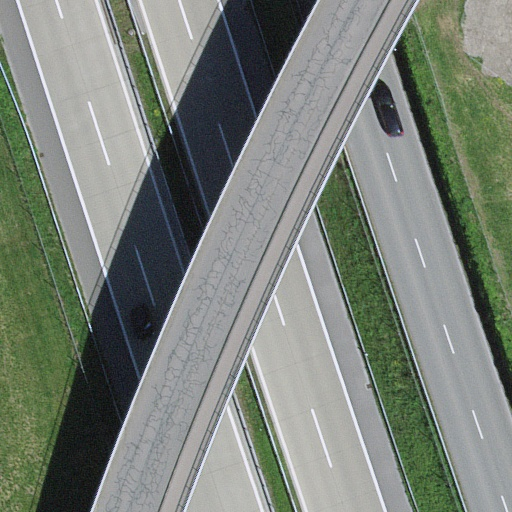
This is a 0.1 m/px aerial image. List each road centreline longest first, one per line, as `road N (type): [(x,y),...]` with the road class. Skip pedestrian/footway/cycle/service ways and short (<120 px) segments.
road 1 (unclassified): [(358,0),(210,307),(129,511)]
road 2 (motorway): [(348,511),(177,0)]
road 3 (motorway): [(55,0),(225,511)]
road 4 (primary): [(338,0),(504,511)]
